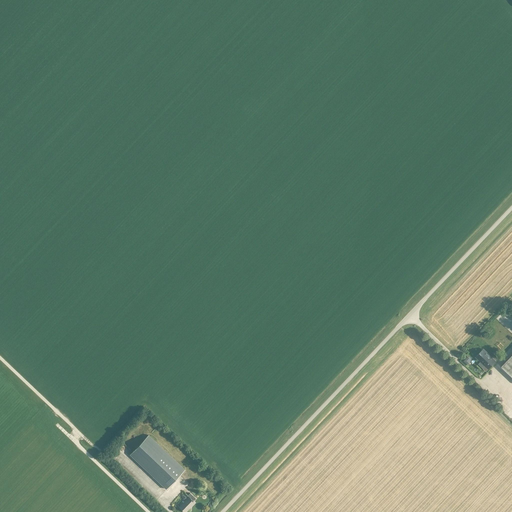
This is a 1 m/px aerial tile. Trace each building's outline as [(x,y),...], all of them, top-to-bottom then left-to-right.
[(493,359),(495,361),(498,358),(493,353),(490,356),(483,349),(476,357),(481,362),(479,364),(483,367),(484,366),(486,367),(493,359)] [(511,354),(501,367),(511,377),(511,354)] [(486,375),(490,378),(486,382),(489,386),(493,382),(495,383),(499,379),(498,378),(501,374),(506,379),(507,377),(495,364),(487,372),(488,373),(486,375)] [(130,455),(166,489),(185,470),(148,435),(130,455)] [(179,507),(184,511),(185,511),(195,503),(193,502),(196,499),(190,493),(187,496),(189,497),(179,507)]
